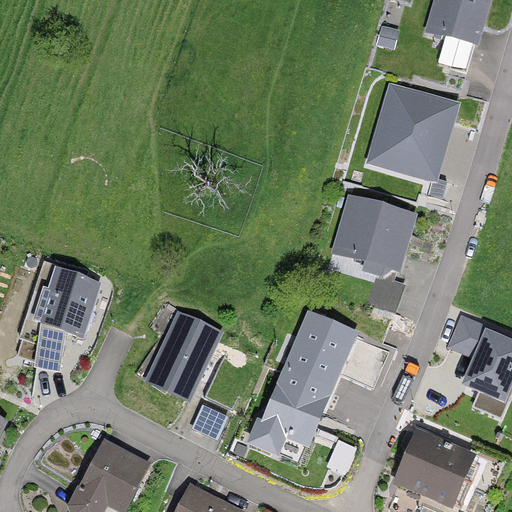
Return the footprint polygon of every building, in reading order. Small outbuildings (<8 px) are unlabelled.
[(434,0),(425,34),(478,49),(491,0),(434,0)] [(389,89),(367,166),(438,186),(460,109),(389,89)] [(419,220),(353,203),(339,257),(405,275),(419,220)] [(99,286),(60,273),(44,323),(37,370),(61,373),(67,331),(83,336),(99,286)] [(220,336),(180,319),(152,384),(191,402),(220,336)] [(282,438),(305,448),(351,338),(308,320),(263,428),(258,426),(249,446),(275,457),(282,438)] [(511,381),(511,340),(487,330),(465,383),(504,399),(511,381)] [(386,511),(415,511),(423,495),(459,511),(469,487),(457,481),(466,461),(448,453),(450,450),(444,448),(442,451),(417,440),(387,511),(386,511)] [(117,511),(124,511),(146,471),(101,448),(78,491),(68,511),(101,511),(105,505),(117,511)] [(180,511),(225,511),(190,493),(180,511)]
